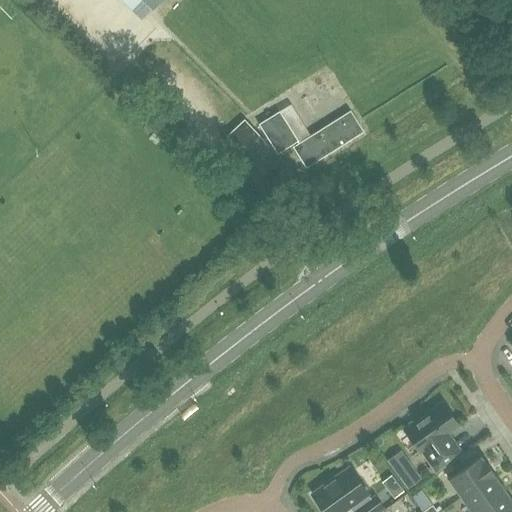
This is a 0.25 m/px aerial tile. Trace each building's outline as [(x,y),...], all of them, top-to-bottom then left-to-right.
[(144,0),(145,0),(152,8),(160,0),(144,0)] [(294,103),(284,110),(302,139),(312,133),(294,103)] [(259,123),(278,153),(299,140),(280,110),(259,123)] [(348,111),(291,147),(304,168),(361,132),(348,111)] [(254,129),(244,118),(226,135),(236,145),(254,129)] [(287,164),(259,134),(241,151),(269,181),(287,164)] [(462,451),(448,432),(459,424),(443,402),(404,429),(420,452),(422,451),(436,470),(462,451)] [(492,475),(492,476),(494,474),(483,459),(482,460),(479,457),(450,477),(463,495),(492,475)] [(409,461),(395,471),(408,489),(422,478),(409,461)] [(311,495),(323,511),(338,511),(354,501),(358,508),(353,511),(373,511),(381,506),(374,497),(370,500),(365,493),(366,492),(349,468),(311,495)] [(476,511),(504,492),(492,476),(492,475),(463,495),(474,511),(476,511)] [(476,511),(511,511),(511,503),(504,492),(476,511)]
